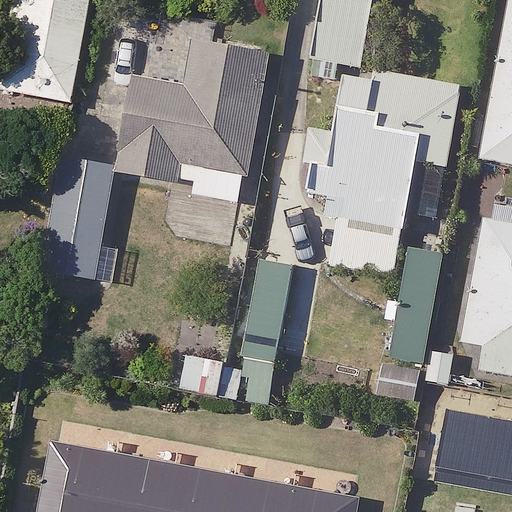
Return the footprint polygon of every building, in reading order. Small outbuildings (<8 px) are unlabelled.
[(92,0),(12,0),(0,55),(0,94),(68,110),(92,0)] [(381,0),(327,0),(316,57),(368,67),(381,0)] [(511,0),(483,160),(511,165),(511,0)] [(272,58),(211,45),(216,25),(121,5),(111,53),(106,79),(82,72),(46,270),(113,283),(120,250),(107,247),(122,173),(199,188),(198,195),(243,204),(272,58)] [(373,85),(347,80),(336,140),(317,136),(306,193),(335,199),(331,221),(341,223),(333,267),(397,279),(409,217),(438,223),(464,89),(375,72),(373,85)] [(511,226),(488,221),(464,342),(488,347),(484,371),(511,376),(511,226)] [(386,324),(400,326),(395,358),(428,363),(430,350),(444,256),(412,251),(404,300),(389,298),(386,324)] [(293,269),(253,263),(238,364),(189,357),(184,392),(273,405),(293,269)] [(423,372),(385,367),(382,394),(420,399),(423,372)] [(45,511),(357,511),(359,502),(57,447),(45,511)]
